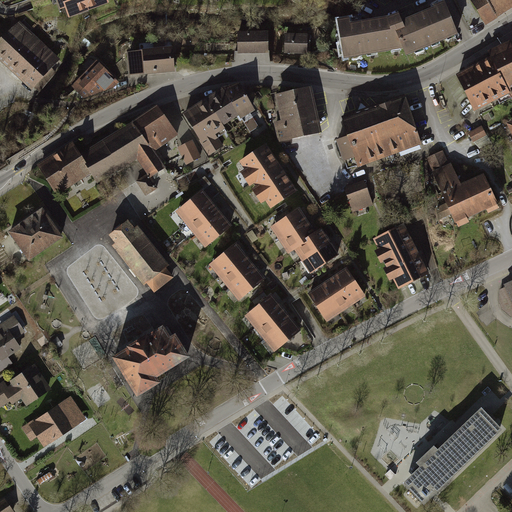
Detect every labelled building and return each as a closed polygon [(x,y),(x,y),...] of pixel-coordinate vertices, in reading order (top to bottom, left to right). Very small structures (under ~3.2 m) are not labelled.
[(64,0),(73,28),(95,21),(88,0),(64,0)] [(109,0),(88,0),(95,21),(115,16),(109,0)] [(511,4),(511,0),(472,0),(486,21),(511,4)] [(401,11),(338,22),(345,60),(403,50),(407,58),(458,37),(444,4),(402,23),(401,11)] [(59,60),(19,23),(4,37),(0,34),(0,54),(34,86),(52,68),(56,65),(55,64),(59,60)] [(238,34),(238,54),(269,54),(268,34),(238,34)] [(285,36),(285,56),(307,56),(308,36),(285,36)] [(130,53),(132,74),(174,70),(172,49),(164,49),(163,41),(154,42),(155,50),(130,53)] [(511,45),(495,53),(499,63),(511,90),(511,45)] [(73,87),(84,97),(91,95),(95,90),(98,92),(113,87),(118,82),(117,81),(98,61),(73,87)] [(481,119),(511,104),(511,90),(499,63),(486,69),(472,76),(463,80),(481,119)] [(52,68),(34,86),(40,92),(56,72),(52,68)] [(240,85),(226,93),(239,116),(241,119),(242,118),(244,117),(254,111),(240,85)] [(276,125),(280,141),(319,132),(316,117),(309,90),(302,92),(284,96),(278,97),(284,123),(276,125)] [(226,93),(208,103),(222,126),(239,116),(226,93)] [(350,137),(360,167),(422,146),(407,101),(393,105),(372,112),(356,118),(345,121),(350,137)] [(224,130),(222,126),(208,103),(186,117),(210,157),(223,149),(215,136),(224,130)] [(158,107),(134,123),(154,151),(178,134),(158,107)] [(246,119),(244,117),(242,118),(251,132),(257,128),(249,117),(246,119)] [(163,166),(154,151),(134,123),(133,124),(134,125),(82,157),(73,144),(41,165),(58,191),(90,171),(95,180),(117,168),(138,155),(150,173),(163,166)] [(470,133),(475,142),(488,135),(483,126),(470,133)] [(360,167),(350,137),(338,142),(348,171),(360,167)] [(194,140),(179,148),(188,166),(204,158),(194,140)] [(296,193),(266,149),(243,164),(273,208),(296,193)] [(433,157),(426,160),(458,227),(497,208),(481,174),(471,178),(460,184),(444,152),(433,157)] [(157,188),(149,174),(137,181),(146,195),(157,188)] [(365,184),(347,190),(354,211),(372,205),(365,184)] [(212,204),(202,192),(178,212),(187,224),(212,204)] [(222,216),(212,204),(187,224),(197,236),(222,216)] [(43,210),(11,232),(29,259),(61,237),(43,210)] [(307,224),(299,211),(272,229),(280,241),(307,224)] [(231,228),(222,216),(197,236),(206,248),(231,228)] [(129,222),(112,236),(118,244),(115,246),(144,283),(147,281),(165,267),(167,265),(138,228),(135,230),(129,222)] [(316,237),(307,224),(280,241),(289,254),(296,250),(316,237)] [(405,227),(376,241),(399,290),(429,276),(405,227)] [(331,245),(323,232),(316,237),(296,250),(304,262),(331,245)] [(339,258),(331,245),(304,262),(312,275),(339,258)] [(246,258),(236,246),(211,266),(221,278),(246,258)] [(255,270),(246,258),(221,278),(230,290),(255,270)] [(165,267),(147,281),(154,290),(172,276),(165,267)] [(265,281),(255,270),(230,290),(240,302),(265,281)] [(348,270),(335,279),(353,305),(365,297),(348,270)] [(335,279),(322,287),(340,314),(353,305),(335,279)] [(500,306),(511,318),(511,281),(504,285),(506,289),(501,291),(500,306)] [(322,287),(309,296),(327,322),(340,314),(322,287)] [(282,310),(272,298),(247,318),(257,330),(282,310)] [(291,322),(282,310),(257,330),(266,342),(291,322)] [(0,331),(2,334),(0,335),(0,355),(2,359),(19,347),(10,333),(21,325),(14,315),(0,324),(0,331)] [(301,334),(291,322),(266,342),(276,354),(301,334)] [(167,325),(114,357),(113,365),(136,400),(192,365),(167,325)] [(35,365),(12,381),(14,384),(23,397),(27,404),(51,388),(35,365)] [(4,390),(7,388),(3,382),(0,384),(0,406),(10,400),(4,390)] [(23,397),(14,384),(7,388),(4,390),(10,400),(13,404),(23,397)] [(31,424),(45,445),(86,418),(71,397),(31,424)] [(503,430),(482,408),(403,483),(424,506),(503,430)] [(391,467),(399,459),(393,452),(384,460),(391,467)] [(0,511),(13,511),(14,511),(5,498),(0,501),(0,511)]
